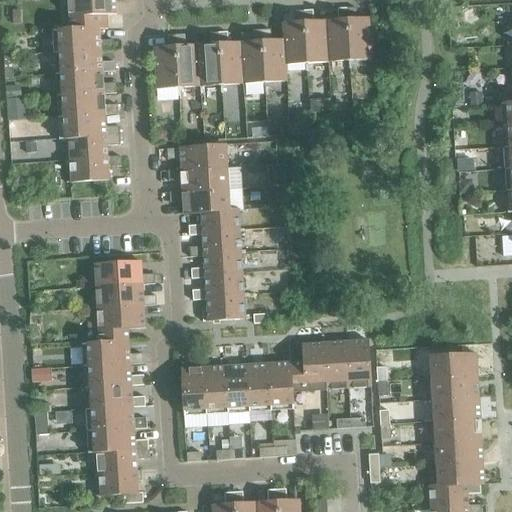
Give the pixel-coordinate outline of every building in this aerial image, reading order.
[(67,0),(69,30),(69,31),(94,30),(94,31),(99,30),(98,17),(115,16),(114,0),(67,0)] [(355,8),(346,9),(349,62),(371,60),(368,20),(356,21),(355,8)] [(337,22),(325,22),(328,63),(349,62),(346,9),(336,10),(337,22)] [(20,11),(12,11),(13,25),(21,25),(20,11)] [(312,11),(303,12),(306,64),(328,63),(325,22),(312,23),(312,11)] [(281,25),(282,42),(282,46),(283,46),(284,66),(285,65),(306,64),(303,12),(293,12),(294,24),(281,25)] [(56,31),(57,54),(96,51),(96,52),(100,52),(113,51),(112,41),(100,42),(99,30),(94,31),(94,30),(69,31),(69,30),(56,31)] [(270,30),(260,31),(264,83),(286,82),(285,65),(284,66),(283,46),(282,46),(282,42),(270,42),(270,30)] [(252,44),(239,44),(242,85),(264,83),(260,31),(251,32),(252,44)] [(226,33),(217,34),(220,86),(242,85),(239,44),(227,45),(226,33)] [(209,46),(196,47),(199,87),(220,86),(217,34),(208,34),(209,46)] [(177,89),(174,36),(165,37),(165,49),(152,50),(155,90),(177,89)] [(183,36),(174,36),(177,89),(199,87),(196,47),(184,48),(183,36)] [(57,54),(59,75),(97,73),(97,74),(102,74),(114,73),(113,63),(101,63),(100,52),(96,52),(96,51),(57,54)] [(59,75),(60,97),(98,95),(99,95),(103,95),(115,94),(115,84),(102,85),(102,74),(97,74),(97,73),(59,75)] [(20,86),(5,87),(6,100),(20,99),(20,86)] [(481,94),(465,95),(466,106),(482,105),(481,94)] [(60,97),(61,119),(100,116),(100,117),(104,117),(117,116),(116,106),(104,107),(103,95),(99,95),(98,95),(60,97)] [(25,100),(6,101),(7,118),(7,122),(8,122),(26,121),(25,100)] [(63,141),(67,141),(67,140),(118,137),(118,127),(105,128),(104,117),(100,117),(100,116),(61,119),(63,141)] [(161,130),(154,132),(155,144),(167,142),(167,135),(161,130)] [(67,140),(67,141),(69,161),(107,159),(107,158),(106,147),(119,146),(118,137),(67,140)] [(179,160),(180,171),(184,171),(227,169),(225,147),(166,150),(166,160),(179,160)] [(107,159),(69,161),(70,184),(108,181),(107,168),(120,168),(120,157),(107,158),(107,159)] [(472,164),(461,165),(461,173),(472,173),(472,164)] [(283,166),(267,167),(268,188),(284,187),(283,166)] [(180,181),(181,193),(185,192),(185,193),(228,190),(227,169),(184,171),(180,171),(167,172),(168,182),(180,181)] [(471,181),(460,181),(461,193),(472,193),(471,181)] [(268,188),(266,188),(268,210),(286,208),(284,187),(268,188)] [(182,216),(200,215),(200,214),(225,212),(229,211),(228,190),(185,193),(185,192),(181,193),(168,193),(169,203),(181,203),(182,216)] [(188,237),(201,236),(201,235),(239,233),(238,211),(229,211),(225,212),(200,214),(200,215),(200,226),(187,227),(188,237)] [(189,259),(202,258),(202,257),(240,254),(239,233),(201,235),(201,236),(202,248),(189,248),(189,259)] [(191,280),(204,279),(204,278),(242,276),(240,254),(202,257),(202,258),(203,269),(190,270),(191,280)] [(93,266),(95,288),(137,286),(142,286),(154,285),(154,275),(141,276),(140,263),(93,266)] [(192,302),(205,301),(205,300),(243,297),(242,276),(204,278),(204,279),(204,291),(191,292),(192,302)] [(95,288),(96,310),(138,307),(138,308),(143,307),(155,307),(155,297),(142,298),(142,286),(137,286),(95,288)] [(205,300),(205,301),(206,313),(201,313),(202,323),(244,320),(243,297),(205,300)] [(96,310),(98,345),(123,344),(127,344),(127,330),(144,329),(143,307),(138,308),(138,307),(96,310)] [(253,316),(253,320),(253,325),(267,324),(267,315),(253,316)] [(367,341),(345,342),(346,347),(345,347),(347,385),(346,385),(347,390),(370,388),(367,341)] [(345,342),(324,344),(324,348),(323,348),(326,387),(325,387),(325,391),(347,390),(346,385),(347,385),(345,347),(346,347),(345,342)] [(85,346),(87,368),(124,365),(124,366),(129,366),(142,365),(141,355),(128,355),(127,344),(123,344),(98,345),(85,346)] [(302,363),(289,364),(290,393),(292,393),(325,391),(325,387),(326,387),(323,348),(324,348),(324,344),(301,345),(302,363)] [(428,357),(430,379),(434,379),(434,380),(477,377),(475,355),(428,357)] [(289,364),(268,365),(268,369),(267,369),(270,408),(269,408),(269,412),(279,411),(279,407),(293,406),(292,393),(290,393),(289,364)] [(87,368),(88,389),(126,387),(130,387),(143,386),(143,376),(129,377),(129,366),(124,366),(124,365),(87,368)] [(268,365),(246,366),(247,371),(246,371),(248,409),(248,413),(257,413),(257,408),(269,408),(270,408),(267,369),(268,369),(268,365)] [(246,366),(225,367),(225,372),(224,372),(227,410),(226,410),(226,415),(236,414),(236,410),(248,409),(246,371),(247,371),(246,366)] [(225,367),(203,369),(204,373),(203,373),(205,412),(204,412),(205,416),(214,415),(214,411),(226,410),(227,410),(224,372),(225,372),(225,367)] [(376,369),(376,383),(386,382),(385,368),(376,369)] [(204,373),(203,369),(180,370),(183,417),(193,417),(193,412),(204,412),(205,412),(203,373),(204,373)] [(33,370),(31,370),(31,384),(33,384),(51,383),(50,370),(33,370)] [(430,379),(431,401),(435,401),(478,399),(477,377),(434,380),(434,379),(430,379)] [(386,382),(376,383),(377,397),(387,397),(386,382)] [(88,389),(89,411),(127,408),(127,409),(131,409),(145,408),(144,398),(131,398),(130,387),(126,387),(88,389)] [(431,401),(432,423),(437,422),(437,423),(479,420),(478,399),(435,401),(431,401)] [(50,404),(40,405),(40,413),(46,413),(50,413),(50,404)] [(89,411),(91,432),(128,430),(133,430),(146,429),(146,419),(132,420),(131,409),(127,409),(127,408),(89,411)] [(378,412),(379,426),(388,426),(388,411),(378,412)] [(40,413),(34,413),(35,434),(47,434),(46,413),(40,413)] [(327,415),(311,416),(312,432),(328,431),(327,415)] [(364,419),(349,420),(350,429),(364,428),(364,419)] [(350,429),(349,420),(335,421),(336,430),(350,429)] [(432,423),(434,444),(438,444),(438,445),(481,442),(479,420),(437,423),(437,422),(432,423)] [(388,426),(379,426),(380,440),(389,440),(388,426)] [(92,455),(96,454),(148,450),(147,441),(134,442),(133,430),(128,430),(91,432),(92,455)] [(229,441),(221,441),(221,452),(229,451),(229,441)] [(434,444),(435,466),(439,466),(482,463),(481,442),(438,445),(438,444),(434,444)] [(287,448),(272,449),(273,458),(287,457),(287,448)] [(273,458),(272,449),(258,450),(259,459),(273,458)] [(96,454),(97,475),(136,473),(136,472),(135,461),(148,460),(148,450),(96,454)] [(244,450),(229,451),(230,461),(244,460),(244,450)] [(230,461),(229,451),(221,452),(215,452),(216,461),(230,461)] [(185,454),(186,463),(200,462),(200,453),(185,454)] [(368,456),(369,470),(378,470),(377,455),(368,456)] [(435,466),(436,487),(441,487),(441,488),(479,485),(479,486),(483,486),(482,463),(439,466),(435,466)] [(59,466),(39,467),(39,476),(60,476),(59,466)] [(378,470),(369,470),(369,484),(379,484),(378,470)] [(136,473),(97,475),(99,498),(123,496),(124,505),(142,504),(142,494),(138,494),(137,482),(141,482),(140,472),(136,472),(136,473)] [(428,487),(429,510),(467,508),(467,507),(467,495),(479,494),(479,486),(479,485),(441,488),(441,487),(436,487),(428,487)] [(285,490),(276,491),(276,511),(299,511),(299,501),(286,502),(285,490)] [(267,503),(255,504),(255,511),(276,511),(276,491),(266,491),(267,503)] [(211,511),(233,511),(232,493),(223,494),(224,506),(211,507),(211,511)] [(242,493),(232,493),(233,511),(255,511),(255,504),(243,505),(242,493)] [(314,501),(314,511),(326,511),(325,500),(314,501)]
